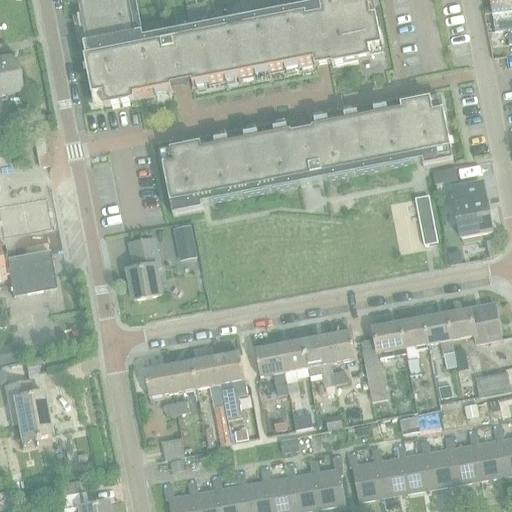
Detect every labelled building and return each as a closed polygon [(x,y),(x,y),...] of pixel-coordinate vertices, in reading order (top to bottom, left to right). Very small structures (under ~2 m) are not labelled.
[(310,0),(312,7),(143,38),(135,0),(76,0),(80,17),(78,17),(78,18),(81,18),(83,29),(80,29),(80,30),(83,30),(86,46),(84,46),(86,58),(85,58),(92,97),(94,97),(94,96),(103,95),(105,107),(105,108),(135,102),(135,101),(156,97),(157,99),(158,99),(157,96),(168,94),(169,97),(170,97),(169,94),(172,93),(171,88),(193,83),(194,89),(197,89),(197,91),(198,91),(197,88),(209,86),(209,89),(210,89),(210,86),(226,83),(227,85),(228,85),(227,82),(238,80),(239,83),(240,83),(239,80),(256,77),(256,80),(257,80),(257,76),(268,74),(269,77),(269,75),(285,71),(286,74),(287,74),(286,71),(297,68),(298,72),(299,71),(298,69),(314,66),(315,69),(331,66),(332,67),(371,60),(370,58),(368,49),(380,47),(380,48),(382,47),(376,17),(374,17),(370,0),(310,0)] [(511,46),(511,0),(489,0),(494,35),(507,33),(508,47),(511,46)] [(206,4),(187,7),(189,19),(208,16),(206,4)] [(0,98),(22,95),(15,56),(0,59),(0,98)] [(423,169),(454,163),(444,112),(442,113),(433,115),(431,103),(432,103),(431,101),(401,107),(401,109),(388,111),(387,109),(386,109),(387,112),(375,114),(375,111),(374,111),(374,114),(358,117),(357,115),(357,118),(346,120),(345,117),(344,117),(345,120),(328,123),(328,120),(327,121),(328,124),(316,126),(316,123),(315,123),(315,126),(312,126),(314,132),(292,136),(291,130),(288,131),(287,128),(286,129),(287,132),(276,134),(275,131),(274,131),(275,133),(258,137),(258,134),(257,134),(258,137),(246,140),(246,137),(245,137),(245,139),(229,142),(228,140),(227,140),(228,143),(217,145),(216,142),(215,142),(216,145),(202,148),(202,146),(171,152),(172,154),(174,165),(166,167),(166,166),(164,167),(174,218),(204,212),(204,211),(203,211),(202,207),(271,193),(274,208),(305,202),(302,187),(314,185),(317,200),(348,193),(345,179),(423,163),(424,168),(423,168),(423,169)] [(0,178),(46,169),(44,159),(0,167),(0,178)] [(455,170),(432,175),(434,187),(457,182),(455,170)] [(492,235),(486,201),(483,183),(452,189),(461,240),(492,235)] [(419,224),(433,222),(428,198),(415,201),(419,224)] [(433,222),(419,224),(424,248),(438,245),(433,222)] [(191,226),(174,230),(178,251),(195,248),(191,226)] [(158,268),(154,242),(130,246),(135,272),(128,273),(133,303),(162,298),(156,268),(158,268)] [(8,272),(9,277),(14,300),(57,290),(49,253),(6,263),(8,272)] [(3,272),(0,257),(0,283),(5,282),(4,278),(9,277),(8,272),(3,272)] [(476,347),(485,345),(501,342),(494,307),(447,316),(452,342),(474,338),(476,347)] [(454,354),(452,342),(447,316),(422,321),(427,347),(440,344),(446,370),(457,368),(454,354)] [(404,351),(427,347),(422,321),(399,325),(404,351)] [(399,325),(372,330),(374,343),(360,345),(372,405),(387,402),(379,361),(405,356),(404,351),(399,325)] [(23,331),(25,343),(43,340),(41,328),(23,331)] [(196,333),(197,348),(224,347),(224,332),(196,333)] [(326,338),(332,367),(355,363),(350,334),(326,338)] [(336,388),(334,376),(332,367),(326,338),(303,343),(308,371),(310,379),(322,377),(324,390),(336,388)] [(296,374),(308,371),(303,343),(279,347),(285,376),(288,396),(291,409),(292,414),(303,412),(296,374)] [(17,346),(0,349),(0,367),(20,364),(17,346)] [(288,396),(285,376),(279,347),(255,352),(260,380),(274,378),(277,398),(288,396)] [(460,353),(454,354),(457,368),(468,366),(465,352),(460,353)] [(236,406),(232,386),(244,384),(239,355),(215,360),(220,388),(224,408),(236,406)] [(224,408),(220,388),(215,360),(191,364),(197,393),(210,390),(221,448),(231,446),(224,408)] [(421,377),(418,361),(407,363),(410,379),(421,377)] [(174,397),(197,393),(191,364),(168,368),(174,397)] [(149,401),(174,397),(168,368),(144,373),(149,401)] [(334,376),(336,388),(347,385),(344,374),(334,376)] [(476,381),(480,400),(511,394),(507,375),(476,381)] [(17,425),(21,444),(51,438),(43,394),(31,397),(28,384),(5,389),(12,426),(17,425)] [(288,396),(277,398),(280,411),(291,409),(288,396)] [(167,419),(189,414),(186,403),(164,407),(167,419)] [(476,407),(464,409),(467,420),(478,418),(476,407)] [(238,420),(236,408),(225,410),(228,422),(238,420)] [(210,427),(207,414),(201,415),(208,450),(215,448),(211,427),(210,427)] [(310,416),(293,419),(295,433),(313,429),(310,416)] [(341,417),(324,420),(327,433),(343,430),(341,417)] [(416,420),(400,423),(402,438),(418,435),(416,420)] [(286,424),(274,426),(276,434),(287,432),(286,424)] [(366,429),(356,430),(357,438),(367,437),(366,429)] [(497,445),(503,480),(511,478),(511,442),(503,444),(501,432),(492,434),(495,446),(497,445)] [(246,433),(234,435),(236,444),(247,442),(246,433)] [(497,445),(495,446),(479,449),(477,436),(468,438),(470,450),(473,450),(479,484),(503,480),(497,445)] [(473,450),(470,450),(455,453),(453,440),(444,442),(446,454),(448,454),(454,488),(479,484),(473,450)] [(185,460),(182,441),(162,444),(165,463),(185,460)] [(293,441),(281,443),(283,456),(296,453),(294,441),(293,441)] [(448,454),(446,454),(430,457),(427,445),(420,446),(422,459),(424,458),(430,493),(454,488),(448,454)] [(424,458),(422,459),(406,462),(404,449),(395,451),(397,463),(399,463),(405,497),(430,493),(424,458)] [(399,463),(397,463),(382,466),(379,453),(371,455),(373,467),(374,467),(380,501),(405,497),(399,463)] [(228,456),(220,458),(221,466),(229,464),(228,456)] [(374,467),(373,467),(357,470),(355,457),(347,459),(349,471),(352,471),(358,505),(380,501),(374,467)] [(314,465),(322,511),(345,508),(340,480),(342,480),(341,472),(342,472),(340,460),(331,461),(333,474),(319,477),(317,464),(314,465)] [(182,461),(172,463),(174,473),(184,471),(182,461)] [(296,511),(321,511),(322,511),(314,465),(309,465),(311,478),(296,481),(293,468),(289,469),(296,511)] [(270,511),(296,511),(289,469),(284,470),(286,482),(270,485),(268,473),(264,473),(270,511)] [(244,511),(270,511),(264,473),(259,474),(262,486),(246,489),(244,477),(239,478),(244,511)] [(218,511),(244,511),(239,478),(235,478),(237,490),(221,493),(219,481),(210,483),(213,495),(216,494),(218,511)] [(218,511),(216,494),(213,495),(197,497),(195,485),(186,487),(188,499),(191,498),(193,511),(218,511)] [(193,511),(191,498),(188,499),(173,501),(171,489),(163,491),(165,503),(168,502),(169,511),(193,511)] [(108,511),(107,505),(87,508),(84,495),(59,499),(61,511),(108,511)]
